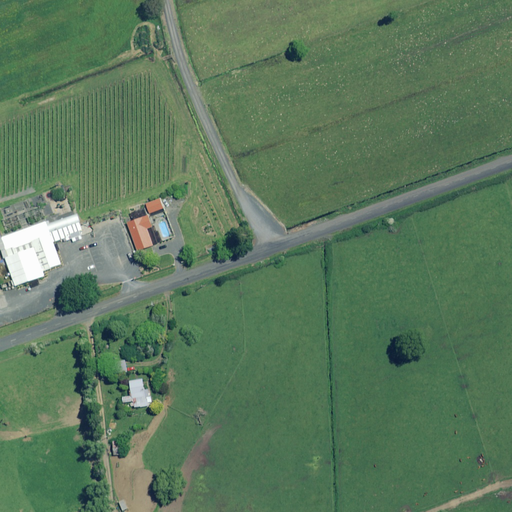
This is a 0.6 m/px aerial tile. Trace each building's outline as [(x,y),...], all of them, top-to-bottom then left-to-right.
[(164,210),(159,200),(146,205),(151,216),(164,210)] [(45,218),(41,208),(4,223),(8,233),(45,218)] [(162,241),(156,225),(152,226),(146,212),(125,221),(137,251),(162,241)] [(70,266),(55,225),(7,241),(0,242),(0,315),(41,304),(35,286),(53,279),(50,273),(70,266)] [(144,390),(143,380),(130,381),(132,396),(123,398),(123,403),(131,402),(132,408),(148,406),(148,403),(152,402),(151,397),(149,397),(148,390),(144,390)] [(122,441),(112,440),(112,455),(121,455),(122,441)] [(128,509),(124,500),(119,502),(123,511),(128,509)]
